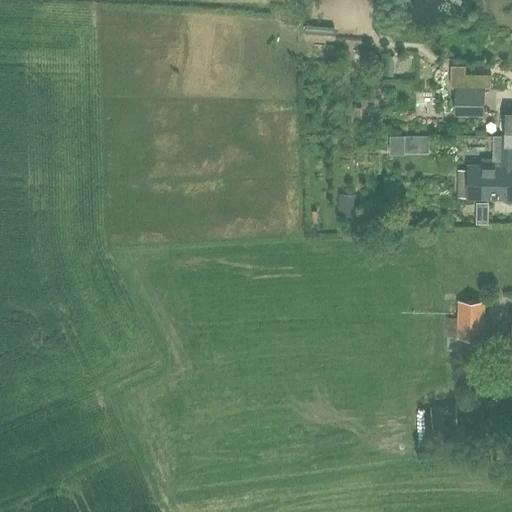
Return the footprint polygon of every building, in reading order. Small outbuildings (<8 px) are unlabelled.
[(457,65),(457,114),(484,114),(485,66),(457,65)] [(511,114),(507,114),(507,135),(495,135),(494,151),(511,150),(511,114)] [(391,150),(404,151),(404,135),(391,135),(391,150)] [(511,150),(494,151),(494,161),(483,161),(483,165),(469,165),(469,170),(458,170),(458,197),(511,198),(511,150)] [(445,337),(455,337),(485,339),(488,302),(457,300),(456,318),(446,317),(445,337)] [(464,433),(472,433),(485,433),(485,402),(473,402),(472,421),(464,421),(464,433)] [(433,435),(458,434),(457,404),(432,405),(433,427),(432,427),(433,435)]
